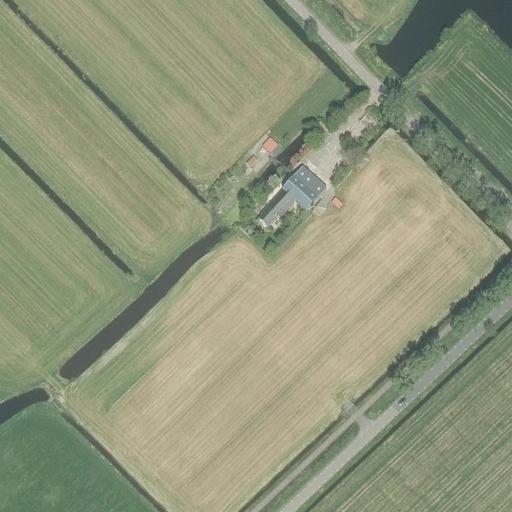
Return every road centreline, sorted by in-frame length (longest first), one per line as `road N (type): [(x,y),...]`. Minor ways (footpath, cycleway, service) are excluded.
road 1 (tertiary): [(511,225),(290,0)]
road 2 (secondary): [(286,511),(511,298)]
